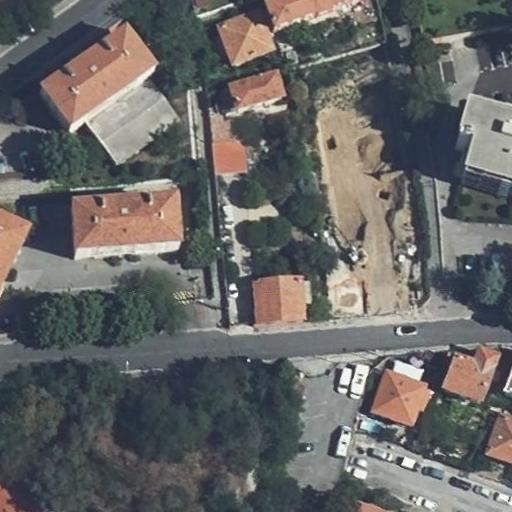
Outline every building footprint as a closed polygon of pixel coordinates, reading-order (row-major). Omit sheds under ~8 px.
[(352,3),(361,0),(284,0),(265,6),(268,13),(275,32),(352,3)] [(511,0),(411,0),(419,40),(511,24),(511,0)] [(270,53),(257,16),(222,28),(223,34),(233,67),(270,53)] [(160,71),(131,26),(41,84),(70,129),(160,71)] [(281,101),(275,78),(233,90),(238,112),(281,101)] [(511,125),(511,126),(468,113),(456,148),(474,153),(466,178),(511,192),(511,125)] [(241,142),(228,144),(230,172),(244,169),(241,142)] [(228,144),(212,146),(214,174),(230,172),(228,144)] [(0,288),(2,284),(27,235),(0,220),(0,288)] [(180,301),(177,252),(147,254),(76,259),(79,307),(105,306),(180,301)] [(257,325),(302,322),(299,282),(255,285),(257,325)] [(390,315),(414,313),(416,283),(348,288),(349,318),(390,315)] [(490,380),(492,374),(495,365),(492,360),(483,357),(480,357),(476,367),(455,360),(444,392),(481,404),(490,380)] [(498,383),(500,377),(492,374),(490,380),(498,383)] [(411,424),(423,390),(387,377),(375,411),(411,424)] [(511,461),(511,421),(502,418),(489,453),(511,461)]
